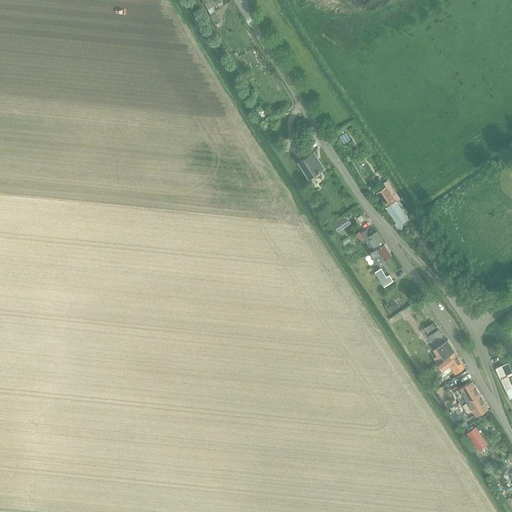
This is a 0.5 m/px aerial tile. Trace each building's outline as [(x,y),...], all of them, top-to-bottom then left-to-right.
[(201,0),(204,3),(210,14),(214,12),(211,7),(216,4),(213,0),(201,0)] [(314,152),(305,158),(299,161),(310,177),(324,168),(314,152)] [(386,186),(377,193),(387,208),(386,208),(398,226),(409,219),(397,201),(400,199),(396,193),(391,186),(387,180),(384,183),(386,186)] [(345,217),(334,225),(339,232),(343,228),(350,224),(345,217)] [(368,243),(373,251),(384,244),(377,232),(371,235),(368,229),(361,233),(368,243)] [(384,260),(392,255),(384,244),(373,251),(371,252),(378,263),(384,260)] [(384,287),(393,281),(389,275),(387,277),(381,268),(375,272),(384,287)] [(487,296),(494,292),(490,286),(483,291),(487,296)] [(425,328),(428,333),(437,327),(433,322),(425,328)] [(434,358),(438,363),(455,351),(448,340),(446,341),(438,330),(429,336),(437,347),(433,350),(437,355),(434,358)] [(443,370),(444,370),(446,368),(450,365),(456,374),(466,367),(455,351),(438,363),(443,370)] [(496,369),(509,399),(511,397),(511,384),(507,374),(511,371),(511,370),(508,363),(502,366),(496,369)] [(461,388),(467,398),(459,402),(462,406),(469,402),(480,395),(472,381),(461,388)] [(469,402),(471,405),(477,416),(488,409),(480,395),(469,402)] [(476,426),(467,432),(479,449),(487,443),(476,426)]
